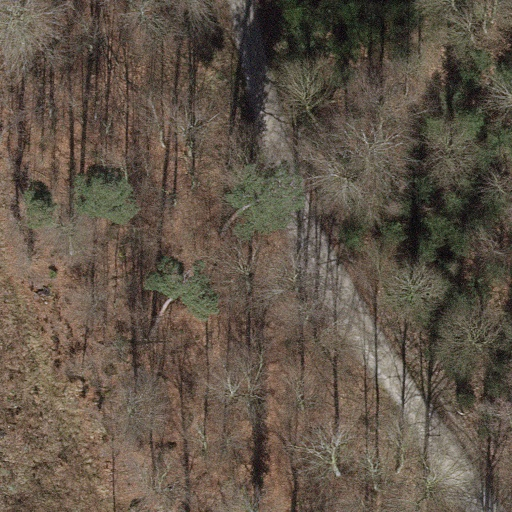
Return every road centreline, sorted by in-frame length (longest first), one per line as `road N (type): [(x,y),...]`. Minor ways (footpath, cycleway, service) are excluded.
road 1 (track): [(241,0),(267,113),(493,511)]
road 2 (track): [(307,186),(281,511)]
